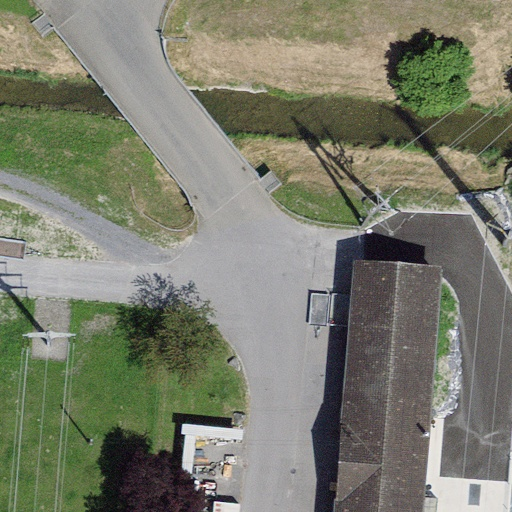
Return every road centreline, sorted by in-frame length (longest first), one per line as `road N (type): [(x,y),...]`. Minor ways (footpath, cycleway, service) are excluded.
road 1 (unclassified): [(100,0),(114,44),(276,256),(288,329),(275,511)]
road 2 (track): [(0,174),(86,212),(166,266),(276,256)]
